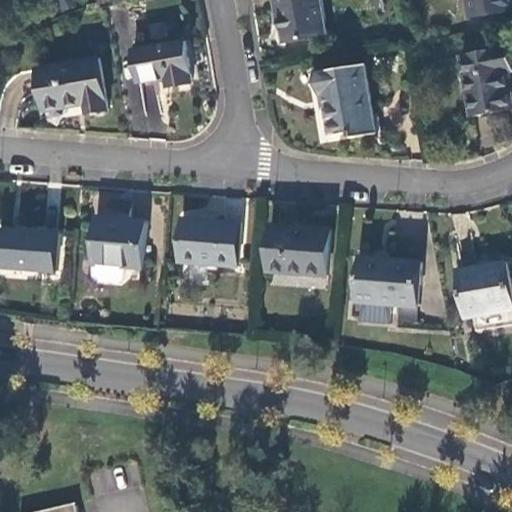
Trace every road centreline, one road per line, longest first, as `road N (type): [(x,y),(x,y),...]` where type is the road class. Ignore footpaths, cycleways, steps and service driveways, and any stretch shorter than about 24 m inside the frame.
road 1 (tertiary): [(0,359),(286,400),(408,433),(511,475)]
road 2 (residential): [(236,167),(451,182),(511,170)]
road 3 (residential): [(0,149),(236,167)]
road 4 (residential): [(236,167),(239,100),(221,0)]
